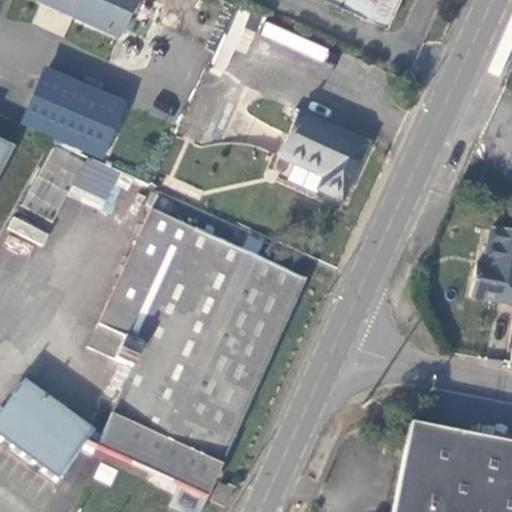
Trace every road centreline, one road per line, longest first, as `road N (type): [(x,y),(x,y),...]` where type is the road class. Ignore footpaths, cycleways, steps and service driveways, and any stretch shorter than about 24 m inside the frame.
road 1 (unclassified): [(500,0),(348,346)]
road 2 (unclassified): [(348,346),(274,511)]
road 3 (unclassified): [(348,346),(424,373),(511,390)]
